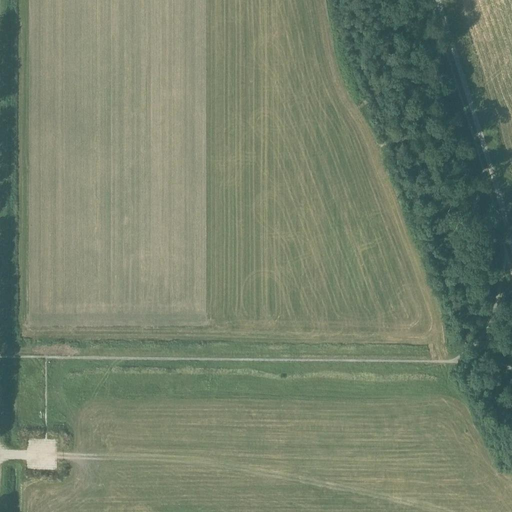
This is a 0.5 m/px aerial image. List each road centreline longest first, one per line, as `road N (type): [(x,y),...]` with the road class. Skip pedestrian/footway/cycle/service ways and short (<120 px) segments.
road 1 (track): [(0,351),(454,356)]
road 2 (track): [(437,0),(511,245)]
